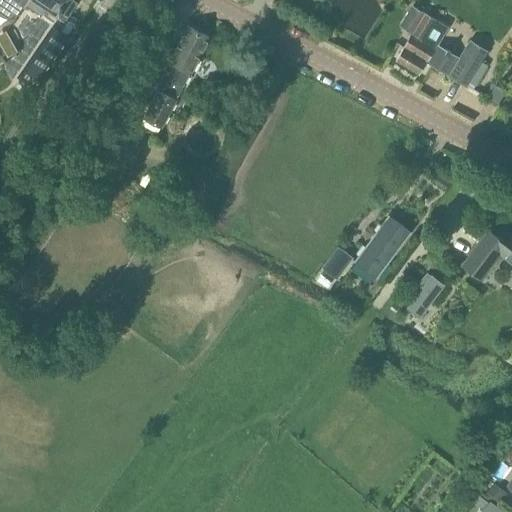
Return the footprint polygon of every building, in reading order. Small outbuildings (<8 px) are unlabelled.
[(0,0),(0,11),(13,20),(26,0),(37,0),(65,18),(76,0),(0,0)] [(449,26),(412,4),(399,24),(413,33),(396,60),(419,74),(427,61),(448,74),(459,55),(439,43),(449,26)] [(157,72),(150,85),(158,90),(145,119),(163,128),(209,36),(188,25),(170,61),(164,58),(156,72),(157,72)] [(470,38),(459,55),(448,74),(467,86),(469,82),(476,85),(488,65),(482,61),(489,50),(470,38)] [(493,82),(484,96),(498,104),(506,90),(493,82)] [(133,122),(116,112),(102,136),(119,146),(133,122)] [(389,217),(355,262),(376,277),(409,232),(389,217)] [(511,235),(506,243),(489,230),(462,266),(481,281),(499,257),(511,266),(511,235)] [(350,254),(335,243),(319,265),(334,276),(350,254)] [(416,281),(420,285),(404,307),(417,316),(441,283),(424,271),(416,281)] [(506,496),(494,487),(487,497),(499,505),(506,496)]
